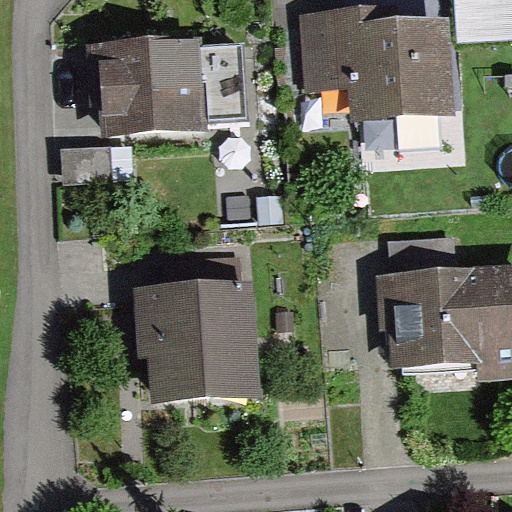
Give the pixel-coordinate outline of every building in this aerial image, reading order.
[(511,0),(458,0),(461,51),(511,48),(511,0)] [(404,13),(300,21),(307,103),(349,99),(352,135),(399,131),(401,156),(441,153),(439,127),(462,125),(454,26),(417,29),(405,30),(404,13)] [(206,49),(88,55),(90,89),(92,115),(106,114),(108,150),(206,145),(206,132),(254,129),(250,54),(206,57),(206,49)] [(115,155),(65,158),(67,192),(117,189),(115,155)] [(168,298),(133,300),(135,334),(137,368),(150,367),(153,416),(266,409),(259,294),(243,295),(241,263),(166,267),(168,298)] [(511,273),(380,284),(384,338),(395,338),(396,353),(398,375),(483,368),(484,391),(511,388),(511,273)]
